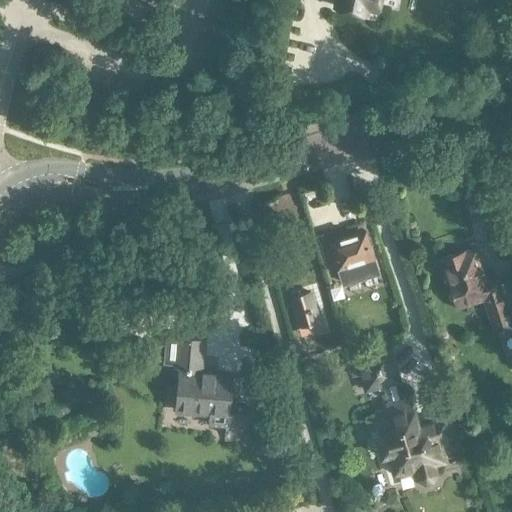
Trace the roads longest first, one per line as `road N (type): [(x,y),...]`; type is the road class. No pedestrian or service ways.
road 1 (secondary): [(150,186),(511,105)]
road 2 (secondary): [(150,186),(59,167),(5,181)]
road 3 (secondary): [(16,199),(58,188),(103,196),(150,186)]
